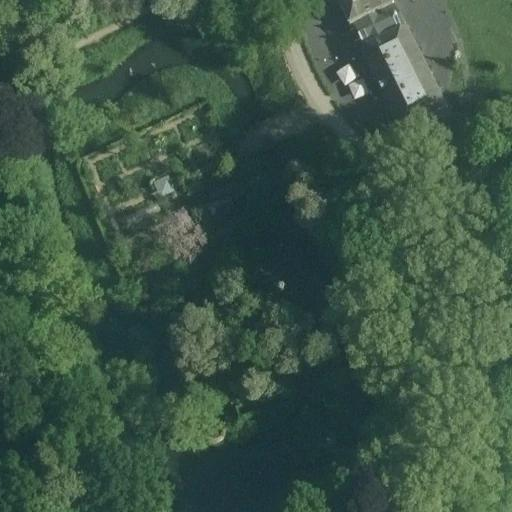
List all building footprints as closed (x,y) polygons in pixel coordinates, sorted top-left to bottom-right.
[(401,133),(412,154),(456,133),(445,111),(446,111),(405,31),(394,10),(394,9),(389,0),(335,0),(349,27),(332,34),(328,45),(335,60),(344,63),(363,54),(401,133)] [(380,182),(374,170),(353,179),(359,192),(380,182)] [(214,208),(240,196),(231,177),(205,188),(214,208)] [(153,183),(155,196),(168,194),(166,181),(153,183)] [(214,421),(210,422),(208,424),(205,427),(204,431),(205,435),(207,439),(209,442),(214,444),(218,444),(222,442),(225,440),(227,436),(228,432),(227,428),(225,424),(222,422),(218,420),(214,421)]
